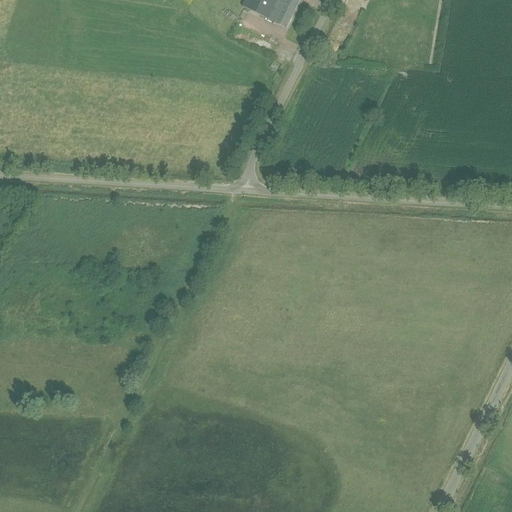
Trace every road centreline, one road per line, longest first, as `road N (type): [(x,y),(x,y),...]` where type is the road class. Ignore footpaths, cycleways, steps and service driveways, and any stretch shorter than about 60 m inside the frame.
road 1 (track): [(235,189),(83,511)]
road 2 (unclassified): [(511,206),(235,189)]
road 3 (unclassified): [(235,189),(0,175)]
road 4 (unclassified): [(235,189),(331,0)]
road 5 (unclassified): [(440,511),(511,366)]
